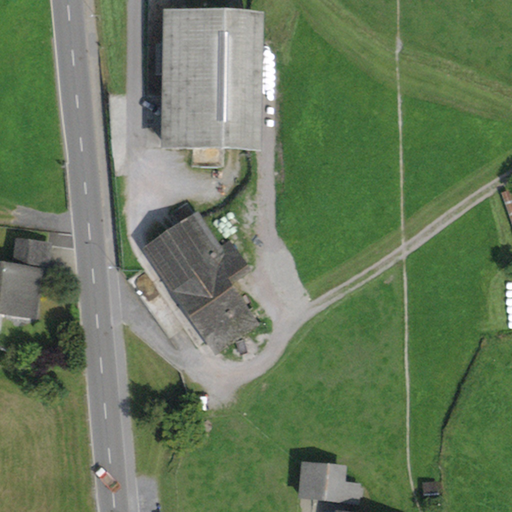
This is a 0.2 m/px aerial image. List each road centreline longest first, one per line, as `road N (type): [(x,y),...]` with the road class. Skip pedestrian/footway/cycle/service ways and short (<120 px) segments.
road 1 (primary): [(64,0),(114,511)]
road 2 (track): [(511,173),(290,329),(244,373)]
